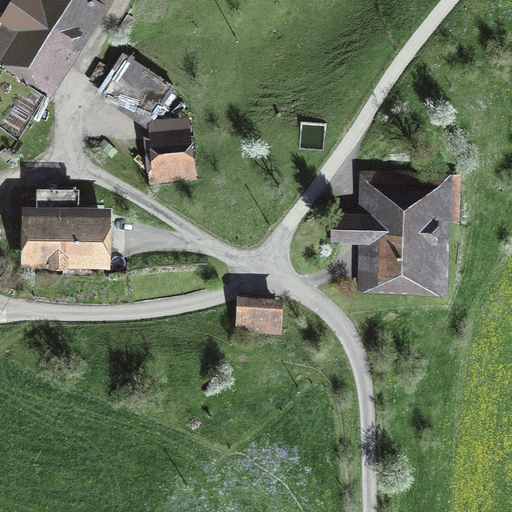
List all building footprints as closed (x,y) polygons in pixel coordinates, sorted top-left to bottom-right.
[(104,7),(103,5),(94,0),(16,0),(9,10),(11,11),(0,27),(0,59),(4,62),(10,53),(45,79),(57,62),(65,67),(104,7)] [(104,94),(149,122),(172,86),(127,58),(104,94)] [(185,142),(154,145),(156,163),(187,160),(185,142)] [(459,175),(376,174),(375,213),(336,214),(337,236),(375,236),(374,277),(445,280),(445,256),(443,256),(445,214),(458,214),(459,175)] [(75,218),(76,199),(39,198),(39,217),(28,217),(28,257),(80,258),(81,269),(96,269),(96,259),(104,259),(105,218),(75,218)] [(277,332),(278,305),(244,304),(242,331),(277,332)]
